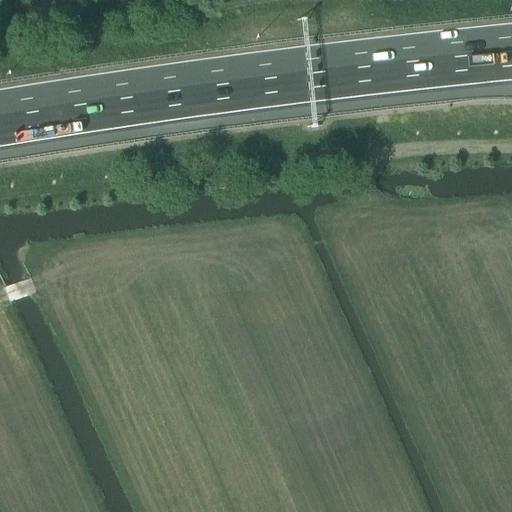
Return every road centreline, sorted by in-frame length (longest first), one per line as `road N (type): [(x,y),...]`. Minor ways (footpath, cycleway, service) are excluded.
road 1 (motorway): [(0,121),(511,53)]
road 2 (track): [(369,189),(377,156),(511,149)]
